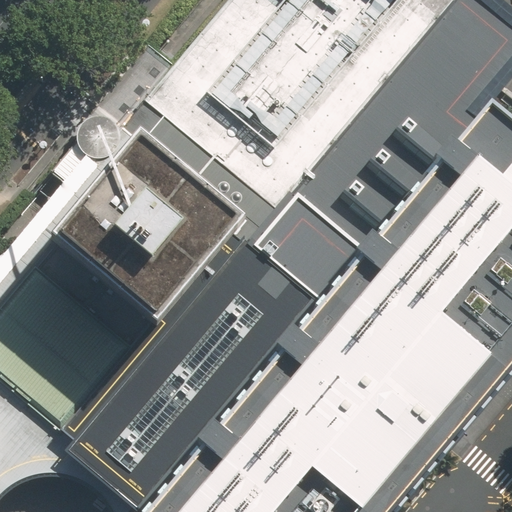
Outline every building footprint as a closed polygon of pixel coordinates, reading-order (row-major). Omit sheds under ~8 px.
[(511,136),(478,107),(508,73),(511,67),(511,27),(477,0),(460,0),(250,245),(72,458),(133,511),(375,511),(444,430),(511,352),(511,136)] [(229,0),(173,68),(122,131),(137,144),(140,140),(243,226),(237,234),(250,245),(460,0),(229,0)] [(122,131),(173,68),(146,46),(103,97),(95,108),(101,113),(122,131)] [(65,156),(52,171),(74,189),(122,131),(101,113),(85,132),(65,156)] [(237,234),(243,226),(140,140),(137,144),(122,131),(74,189),(27,244),(0,277),(0,496),(3,492),(11,486),(21,481),(32,477),(44,475),(54,475),(66,477),(75,479),(84,484),(92,490),(100,499),(107,511),(133,511),(72,458),(250,245),(237,234)] [(67,489),(33,492),(14,511),(87,511),(90,509),(67,489)]
